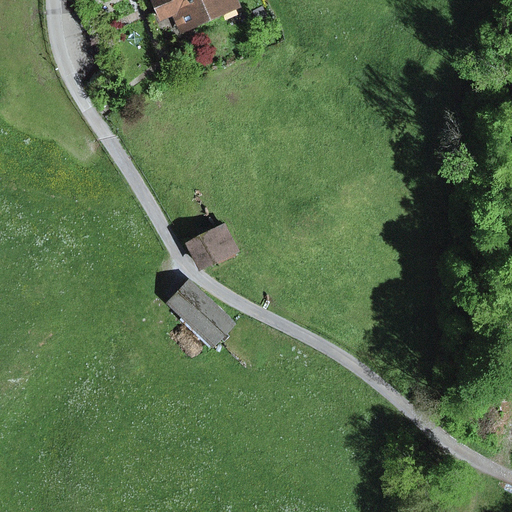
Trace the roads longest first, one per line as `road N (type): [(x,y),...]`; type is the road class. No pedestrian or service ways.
road 1 (track): [(511,478),(354,363),(190,268),(101,130)]
road 2 (residential): [(101,130),(66,63),(56,0)]
